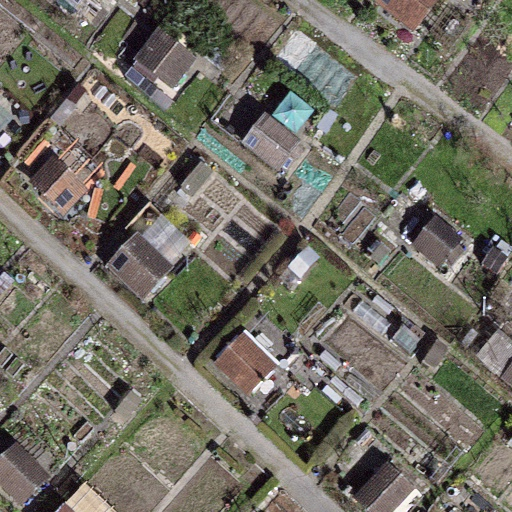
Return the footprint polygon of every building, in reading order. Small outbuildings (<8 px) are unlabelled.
[(389,0),(379,14),(419,45),(451,4),(445,0),(389,0)] [(183,94),(193,57),(151,46),(141,84),(183,94)] [(247,154),(283,182),(307,150),(272,123),(247,154)] [(113,267),(140,306),(174,282),(147,244),(113,267)] [(246,342),(216,372),(252,409),(283,379),(246,342)]
